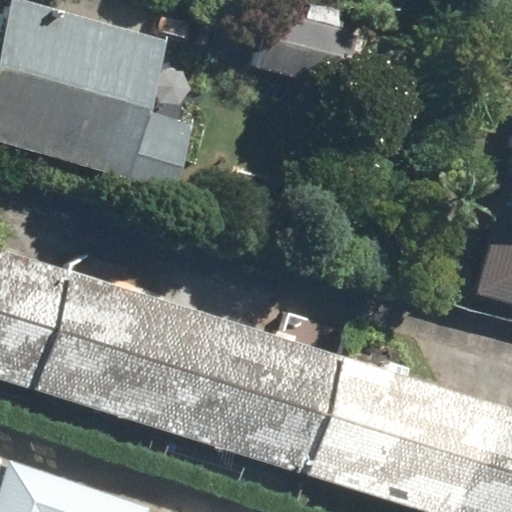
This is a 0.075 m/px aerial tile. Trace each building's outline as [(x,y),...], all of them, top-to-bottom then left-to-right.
[(156,42),(3,0),(0,0),(0,144),(162,190),(181,123),(136,111),(156,42)] [(337,29),(255,7),(239,66),(320,88),(337,29)] [(511,117),(458,293),(511,308),(511,117)] [(511,511),(511,408),(0,250),(0,385),(411,511),(511,511)] [(139,511),(0,465),(0,511),(139,511)]
